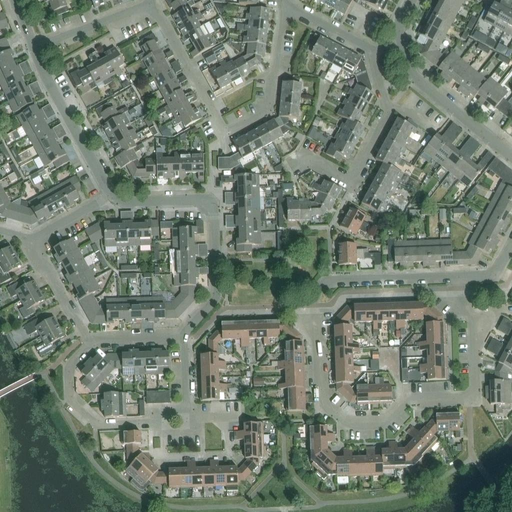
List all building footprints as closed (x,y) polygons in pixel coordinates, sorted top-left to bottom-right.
[(62,18),(61,15),(66,13),(64,8),(67,7),(64,1),(65,0),(50,0),(49,1),(52,8),(49,9),(54,22),(62,18)] [(103,0),(91,0),(94,8),(106,4),(104,0),(103,0)] [(172,8),(176,14),(176,15),(189,8),(195,5),(191,0),(186,3),(184,0),(166,0),(166,1),(170,9),(172,8)] [(326,0),(324,5),(334,10),(339,0),(326,0)] [(339,0),(334,10),(344,16),(352,0),(339,0)] [(385,0),(363,0),(363,1),(382,12),(388,1),(385,0)] [(461,5),(450,0),(437,0),(439,1),(437,6),(456,16),(461,5)] [(508,0),(501,0),(498,6),(494,3),(484,22),(494,27),(508,0)] [(511,0),(508,0),(494,27),(504,33),(511,17),(511,13),(509,12),(511,6),(511,0)] [(224,6),(215,5),(221,15),(223,14),(224,6)] [(456,16),(437,6),(435,10),(431,8),(428,14),(450,26),(456,16)] [(172,16),(178,27),(200,15),(197,10),(192,13),(189,8),(176,15),(176,14),(172,16)] [(269,11),(250,9),(250,15),(246,15),(246,20),(249,21),(249,20),(268,23),(269,11)] [(450,26),(428,14),(425,19),(429,21),(426,26),(445,36),(450,26)] [(178,27),(183,37),(184,37),(200,28),(200,27),(197,22),(203,19),(200,15),(178,27)] [(249,20),(249,21),(248,26),(245,26),(244,32),(248,32),(266,34),(268,23),(249,20)] [(190,39),(193,45),(209,36),(203,25),(200,27),(200,28),(184,37),(183,37),(181,38),(184,42),(190,39)] [(417,34),(428,40),(425,45),(436,51),(437,51),(445,36),(426,26),(424,30),(420,28),(417,34)] [(248,32),(247,38),(244,37),(243,43),(248,44),(248,43),(265,45),(266,34),(248,32)] [(487,44),(489,38),(477,33),(474,39),(487,44)] [(141,61),(143,60),(159,51),(155,44),(158,43),(153,34),(141,41),(143,46),(141,47),(144,53),(138,56),(141,61)] [(322,59),(330,43),(315,35),(309,45),(314,48),(311,53),(311,54),(322,59)] [(190,53),(193,58),(215,46),(209,36),(193,45),(196,50),(190,53)] [(242,58),(246,64),(254,59),(259,63),(260,56),(264,57),(265,45),(248,43),(248,44),(247,56),(242,58)] [(322,59),(332,65),(340,48),(330,43),(322,59)] [(13,55),(10,49),(8,44),(0,48),(0,68),(13,62),(10,57),(13,55)] [(222,45),(212,51),(215,56),(225,50),(222,45)] [(309,45),(306,50),(311,53),(314,48),(309,45)] [(428,61),(436,51),(425,45),(424,48),(421,55),(428,61)] [(104,54),(106,58),(115,74),(116,76),(121,73),(118,68),(124,65),(115,48),(104,54)] [(332,65),(342,70),(350,54),(340,48),(332,65)] [(143,60),(148,70),(165,61),(159,51),(143,60)] [(211,51),(203,56),(206,62),(215,57),(211,51)] [(437,51),(436,51),(428,61),(433,65),(441,55),(437,51)] [(441,55),(433,65),(442,72),(440,75),(444,79),(461,60),(451,52),(446,59),(441,55)] [(352,75),(354,71),(355,71),(365,68),(363,63),(360,61),(361,59),(350,54),(342,70),(352,76),(352,75)] [(216,57),(220,65),(221,68),(222,68),(230,84),(240,79),(232,64),(232,63),(232,62),(226,65),(221,55),(216,57)] [(106,58),(96,63),(108,84),(112,82),(109,77),(115,74),(106,58)] [(254,59),(246,64),(242,58),(232,63),(232,64),(240,79),(251,73),(249,69),(259,63),(254,59)] [(461,60),(444,79),(449,84),(452,80),(456,83),(469,67),(461,60)] [(148,70),(154,80),(170,71),(165,61),(148,70)] [(13,62),(0,68),(0,80),(20,71),(18,67),(15,68),(13,62)] [(96,63),(86,69),(96,85),(102,82),(104,86),(108,84),(96,63)] [(469,67),(456,83),(460,87),(457,90),(462,94),(478,74),(469,67)] [(222,68),(221,68),(216,71),(215,68),(210,71),(220,90),(230,84),(222,68)] [(352,75),(355,76),(355,77),(366,73),(365,68),(355,71),(354,71),(352,75)] [(96,85),(86,69),(80,72),(78,70),(70,75),(77,87),(82,84),(83,87),(89,84),(92,90),(97,87),(96,85)] [(20,71),(0,80),(0,84),(4,92),(22,83),(20,77),(22,76),(20,71)] [(154,80),(159,90),(176,81),(170,71),(154,80)] [(355,77),(356,82),(368,79),(366,73),(355,77)] [(478,74),(462,94),(467,98),(470,95),(474,98),(476,95),(487,82),(487,81),(478,74)] [(283,83),(281,95),(300,97),(301,85),(299,85),(299,80),(286,78),(285,83),(283,83)] [(476,95),(480,98),(477,101),(482,105),(498,86),(489,78),(487,81),(487,82),(476,95)] [(357,86),(360,88),(370,84),(368,79),(356,82),(357,85),(357,86)] [(159,90),(165,100),(181,91),(176,81),(159,90)] [(22,83),(4,92),(8,102),(30,92),(28,87),(25,89),(22,83)] [(360,88),(370,93),(371,90),(370,84),(360,88)] [(370,93),(360,88),(357,86),(356,86),(353,91),(346,87),(343,92),(350,96),(351,96),(367,105),(373,94),(370,93)] [(495,109),(499,112),(508,103),(503,99),(507,93),(498,86),(482,105),(487,109),(490,106),(494,109),(495,109)] [(164,109),(166,112),(187,101),(181,91),(165,100),(168,106),(163,108),(164,109)] [(30,92),(8,102),(13,113),(32,104),(29,98),(32,97),(30,92)] [(281,95),(280,106),(298,108),(300,97),(281,95)] [(342,105),(345,106),(362,115),(367,105),(351,96),(350,96),(348,101),(345,100),(342,105)] [(172,114),(176,119),(176,120),(192,111),(192,110),(187,101),(166,112),(168,116),(172,114)] [(102,117),(106,124),(119,117),(124,114),(122,110),(116,113),(113,107),(110,108),(108,103),(95,110),(100,119),(102,117)] [(511,106),(508,103),(499,112),(504,116),(511,106)] [(23,127),(43,115),(41,111),(38,112),(35,106),(17,116),(23,127)] [(287,132),(290,130),(293,124),(288,123),(288,119),(297,120),(298,108),(280,106),(279,118),(287,132)] [(337,115),(348,121),(348,120),(356,125),(357,125),(362,115),(345,106),(343,111),(340,110),(337,115)] [(174,127),(176,125),(182,122),(185,128),(202,119),(196,108),(192,110),(192,111),(176,120),(176,119),(171,122),(174,127)] [(102,126),(108,136),(124,127),(121,122),(127,119),(124,114),(119,117),(106,124),(102,126)] [(28,136),(46,126),(43,121),(46,119),(43,115),(23,127),(28,136)] [(316,117),(313,123),(318,126),(321,119),(316,117)] [(148,118),(143,120),(148,128),(153,125),(148,118)] [(263,126),(272,142),(283,137),(282,136),(287,132),(279,118),(263,126)] [(397,119),(392,130),(408,138),(411,133),(414,135),(416,130),(397,119)] [(359,139),(364,129),(357,125),(356,125),(348,120),(348,121),(345,126),(342,124),(339,129),(342,131),(343,130),(359,139)] [(158,129),(160,133),(161,133),(167,129),(165,125),(158,129)] [(34,146),(55,135),(52,131),(49,132),(46,126),(28,136),(34,146)] [(263,126),(253,132),(262,148),(272,142),(263,126)] [(108,136),(113,146),(135,134),(133,130),(127,133),(124,127),(108,136)] [(154,127),(150,129),(154,137),(158,134),(154,127)] [(334,139),(337,141),(353,149),(359,139),(343,130),(342,131),(340,136),(337,134),(334,139)] [(392,130),(386,140),(403,148),(405,143),(408,145),(411,140),(408,138),(392,130)] [(440,138),(436,135),(423,151),(432,159),(451,135),(446,131),(440,138)] [(253,132),(243,137),(252,153),(262,148),(253,132)] [(113,146),(119,156),(135,147),(132,142),(138,139),(135,134),(113,146)] [(39,157),(57,146),(54,141),(57,139),(55,135),(34,146),(39,157)] [(451,135),(432,159),(441,166),(454,150),(450,146),(456,139),(451,135)] [(233,143),(239,153),(229,158),(234,168),(239,165),(238,161),(252,153),(243,137),(233,143)] [(386,140),(381,150),(397,159),(397,158),(400,153),(403,155),(406,150),(403,148),(386,140)] [(326,155),(340,162),(343,157),(348,160),(353,149),(337,141),(335,146),(332,144),(326,155)] [(57,169),(69,162),(63,150),(60,152),(57,146),(39,157),(45,167),(53,162),(57,169)] [(119,156),(115,158),(121,169),(128,165),(131,170),(129,171),(133,178),(136,178),(136,172),(140,165),(137,160),(134,154),(140,151),(139,150),(137,147),(137,146),(135,147),(119,156)] [(454,150),(441,166),(450,173),(469,150),(464,146),(458,153),(454,150)] [(383,164),(392,169),(392,168),(395,163),(398,165),(400,160),(397,158),(397,159),(381,150),(375,160),(383,164)] [(469,150),(450,173),(458,180),(472,164),(468,161),(474,154),(469,150)] [(156,154),(156,160),(157,160),(157,174),(156,175),(157,179),(169,178),(168,160),(162,160),(162,153),(156,154)] [(174,159),(168,160),(169,178),(180,178),(179,155),(180,155),(179,153),(174,153),(174,159)] [(202,154),(191,155),(191,173),(198,173),(198,180),(203,179),(202,154)] [(488,164),(494,157),(489,154),(483,161),(488,164)] [(180,178),(180,180),(185,180),(185,174),(191,173),(191,155),(180,155),(179,155),(180,178)] [(492,172),(500,162),(495,158),(487,168),(490,171),(492,172)] [(136,172),(136,178),(149,177),(149,175),(156,175),(157,174),(157,160),(156,160),(145,160),(145,165),(140,165),(136,172)] [(458,180),(467,188),(487,164),(482,160),(476,167),(472,164),(458,180)] [(497,176),(505,166),(500,162),(492,172),(494,174),(497,176)] [(383,164),(378,174),(394,183),(397,178),(400,179),(403,174),(392,168),(392,169),(383,164)] [(497,176),(502,180),(510,170),(505,166),(497,176)] [(507,184),(509,181),(511,177),(511,172),(510,170),(502,180),(507,184)] [(378,174),(373,184),(389,193),(389,192),(392,188),(395,189),(397,184),(394,183),(378,174)] [(258,175),(222,177),(222,184),(235,183),(235,182),(237,182),(238,188),(259,187),(258,175)] [(79,199),(76,193),(82,190),(75,177),(58,186),(70,207),(74,205),(73,202),(79,199)] [(511,182),(509,181),(507,184),(502,180),(495,194),(511,202),(511,182)] [(320,193),(335,201),(340,190),(324,182),(321,187),(318,186),(314,183),(311,189),(315,191),(320,193)] [(373,184),(367,194),(383,203),(386,198),(389,199),(392,194),(389,192),(389,193),(373,184)] [(58,186),(48,192),(58,210),(64,207),(65,210),(70,207),(58,186)] [(235,194),(235,200),(259,199),(259,187),(238,188),(238,194),(235,194)] [(474,195),(478,191),(474,187),(470,192),(474,195)] [(0,215),(1,216),(6,218),(10,204),(3,192),(0,193),(0,215)] [(48,192),(38,197),(50,218),(54,216),(53,213),(58,210),(48,192)] [(470,200),(474,195),(470,192),(466,197),(470,200)] [(314,203),(310,203),(310,210),(320,210),(323,215),(326,209),(329,211),(335,201),(320,193),(314,203)] [(386,204),(383,203),(367,194),(362,205),(378,213),(381,208),(384,209),(386,204)] [(511,202),(495,194),(490,204),(508,214),(511,209),(511,210),(511,202)] [(25,224),(31,225),(44,218),(45,221),(50,218),(38,197),(28,203),(31,209),(29,210),(25,224)] [(238,205),(238,211),(259,210),(259,199),(235,200),(235,205),(238,205)] [(282,199),(283,209),(283,216),(287,216),(287,221),(299,221),(298,204),(299,204),(299,202),(292,202),(292,199),(282,199)] [(311,216),(323,215),(320,210),(310,210),(310,203),(299,204),(298,204),(299,221),(311,220),(311,216)] [(10,204),(6,218),(12,220),(17,206),(10,204)] [(490,204),(484,214),(507,226),(510,220),(506,218),(508,214),(490,204)] [(17,206),(12,220),(19,222),(23,208),(17,206)] [(19,222),(25,224),(29,210),(23,208),(19,222)] [(350,208),(345,218),(367,229),(369,226),(362,222),(365,217),(359,213),(351,209),(350,208)] [(236,217),(236,222),(260,221),(259,210),(238,211),(239,217),(236,217)] [(484,214),(479,224),(498,234),(500,230),(504,232),(507,226),(484,214)] [(367,229),(345,218),(340,227),(355,235),(358,230),(365,233),(367,229)] [(157,221),(156,222),(145,222),(145,225),(138,225),(139,246),(151,246),(151,236),(158,236),(157,221)] [(239,227),(239,234),(260,233),(260,221),(236,222),(236,227),(239,227)] [(139,246),(138,225),(132,225),(132,222),(127,223),(128,246),(139,246)] [(203,235),(203,222),(196,223),(196,228),(172,229),(173,241),(193,240),(193,234),(196,234),(196,235),(203,235)] [(99,224),(98,224),(94,226),(100,239),(102,238),(104,238),(104,247),(116,247),(116,226),(109,226),(109,223),(99,224)] [(128,246),(127,223),(122,223),(122,226),(116,226),(116,247),(128,246)] [(479,224),(474,234),(496,246),(499,240),(495,239),(498,234),(479,224)] [(100,239),(94,226),(92,227),(90,228),(97,241),(99,240),(100,239)] [(90,228),(89,229),(85,231),(92,244),(97,241),(90,228)] [(239,240),(236,240),(237,253),(251,252),(251,245),(260,245),(260,233),(239,234),(239,240)] [(468,244),(470,245),(481,251),(487,254),(489,250),(493,252),(496,246),(474,234),(468,244)] [(54,256),(57,261),(77,249),(72,239),(53,249),(57,255),(54,256)] [(173,241),(173,252),(197,252),(197,247),(194,247),(193,240),(173,241)] [(387,241),(388,263),(394,263),(394,264),(400,263),(400,268),(406,267),(405,242),(394,243),(394,240),(387,241)] [(439,241),(440,262),(445,262),(445,266),(458,266),(458,253),(451,253),(451,240),(439,241)] [(428,241),(417,242),(417,263),(422,263),(422,267),(429,267),(428,241)] [(439,241),(428,241),(429,267),(435,266),(435,262),(440,262),(439,241)] [(417,242),(405,242),(406,267),(412,267),(412,263),(417,263),(417,242)] [(338,245),(338,255),(363,254),(363,250),(356,250),(355,244),(338,245)] [(478,257),(481,251),(470,245),(467,251),(478,257)] [(0,265),(16,257),(11,247),(0,252),(0,265)] [(62,264),(65,269),(83,259),(77,249),(57,261),(59,265),(62,264)] [(466,253),(464,253),(464,265),(474,265),(478,257),(467,251),(466,253)] [(173,252),(173,264),(194,263),(194,257),(197,257),(197,252),(173,252)] [(356,259),(363,259),(363,254),(338,255),(338,266),(356,265),(356,259)] [(21,266),(16,257),(0,265),(0,271),(1,273),(0,273),(0,283),(0,285),(11,279),(8,274),(21,266)] [(65,276),(68,281),(88,269),(83,259),(65,269),(68,275),(65,276)] [(173,264),(174,275),(198,274),(197,269),(194,269),(194,263),(173,264)] [(73,284),(76,289),(94,279),(88,269),(68,281),(70,285),(73,284)] [(195,293),(195,287),(195,280),(198,279),(198,274),(174,275),(174,287),(181,287),(181,294),(195,293)] [(76,296),(79,302),(82,307),(94,300),(91,294),(99,290),(94,279),(76,289),(79,295),(76,296)] [(17,295),(21,301),(39,291),(34,281),(20,289),(17,283),(7,289),(12,298),(17,295)] [(39,291),(21,301),(24,307),(19,310),(24,319),(34,313),(31,308),(44,300),(39,291)] [(191,304),(194,300),(195,299),(195,293),(181,294),(180,294),(191,304)] [(180,294),(176,299),(186,309),(191,304),(180,294)] [(158,319),(165,319),(172,319),(171,304),(164,305),(164,298),(152,299),(153,322),(158,322),(158,319)] [(100,324),(105,324),(112,324),(112,321),(118,320),(118,299),(106,300),(106,309),(100,310),(100,311),(100,324)] [(129,299),(118,299),(118,320),(125,320),(125,323),(130,323),(129,299)] [(140,299),(129,299),(130,323),(135,323),(135,320),(141,320),(140,299)] [(152,299),(140,299),(141,320),(148,319),(148,322),(153,322),(152,299)] [(176,299),(171,304),(182,314),(186,309),(176,299)] [(82,307),(85,312),(97,305),(94,300),(82,307)] [(400,329),(404,329),(404,321),(411,321),(410,302),(399,303),(400,329)] [(435,310),(432,307),(429,304),(422,304),(422,302),(410,302),(411,321),(423,320),(422,315),(424,315),(428,318),(435,310)] [(387,303),(376,304),(377,329),(381,329),(381,322),(388,322),(387,303)] [(399,303),(387,303),(388,322),(395,321),(396,329),(400,329),(399,303)] [(177,319),(178,318),(182,314),(171,304),(172,319),(177,319)] [(347,307),(340,313),(348,321),(352,317),(354,317),(354,323),(365,322),(365,304),(353,304),(353,306),(347,307)] [(376,304),(365,304),(365,322),(373,322),(373,330),(377,329),(376,304)] [(88,318),(100,311),(100,310),(97,305),(85,312),(88,318)] [(442,316),(439,314),(435,310),(428,318),(431,321),(431,323),(426,323),(426,335),(445,335),(444,323),(442,323),(442,316)] [(88,318),(91,323),(92,324),(100,324),(100,311),(88,318)] [(332,327),(333,338),(351,338),(351,326),(345,326),(345,324),(348,321),(340,313),(334,320),(334,327),(332,327)] [(37,331),(41,337),(59,327),(54,317),(40,325),(37,319),(24,327),(29,336),(37,331)] [(511,324),(503,319),(502,321),(500,325),(511,331),(511,324)] [(267,320),(255,321),(256,339),(263,339),(263,346),(268,346),(268,339),(267,339),(267,320)] [(293,329),(289,325),(285,322),(279,322),(279,320),(267,320),(267,339),(268,339),(279,338),(279,333),(281,333),(285,337),(293,329)] [(216,332),(213,336),(219,341),(220,340),(233,340),(233,321),(221,322),(221,332),(216,332)] [(244,321),(233,321),(233,340),(240,339),(241,347),(245,347),(244,321)] [(255,321),(244,321),(245,347),(249,347),(249,339),(256,339),(255,321)] [(511,331),(500,325),(497,330),(497,331),(511,338),(509,343),(511,344),(511,331)] [(59,327),(41,337),(44,343),(35,348),(40,357),(54,350),(51,344),(64,337),(59,327)] [(300,336),(297,332),(293,329),(285,337),(290,341),(290,343),(284,343),(285,354),(303,354),(303,342),(301,342),(300,336)] [(419,343),(419,347),(445,346),(445,335),(426,335),(426,342),(419,343)] [(199,355),(199,367),(225,366),(225,362),(217,362),(217,355),(217,347),(217,343),(219,341),(213,336),(208,340),(209,355),(199,355)] [(333,338),(333,350),(359,349),(359,345),(351,345),(351,338),(333,338)] [(506,347),(492,339),(489,345),(511,357),(511,344),(509,343),(506,347)] [(498,363),(499,364),(510,370),(511,370),(511,357),(489,345),(486,351),(500,358),(498,363)] [(427,351),(427,358),(445,357),(445,346),(419,347),(419,351),(427,351)] [(333,350),(334,361),(352,360),(352,353),(359,353),(359,349),(333,350)] [(161,350),(156,351),(157,374),(169,374),(168,353),(161,353),(161,350)] [(128,355),(120,355),(115,355),(115,362),(116,369),(122,369),(122,376),(134,375),(133,351),(128,352),(128,355)] [(146,375),(145,354),(139,354),(138,351),(133,351),(134,375),(146,375)] [(157,374),(156,351),(151,351),(151,354),(145,354),(146,375),(157,374)] [(277,362),(278,366),(303,365),(303,354),(285,354),(285,362),(277,362)] [(107,355),(106,356),(102,360),(97,356),(93,361),(91,359),(87,363),(105,379),(114,369),(116,369),(115,362),(115,355),(107,355)] [(420,365),(420,370),(446,369),(445,357),(427,358),(427,365),(420,365)] [(334,361),(334,372),(352,372),(360,372),(360,367),(352,368),(352,360),(334,361)] [(86,378),(85,379),(81,383),(91,393),(105,379),(87,363),(84,366),(86,368),(81,373),(86,378)] [(499,364),(494,372),(507,375),(510,370),(499,364)] [(285,370),(285,377),(304,377),(303,365),(278,366),(278,370),(285,370)] [(199,367),(200,378),(218,378),(218,371),(225,370),(225,366),(199,367)] [(427,374),(428,381),(446,380),(446,369),(420,370),(420,374),(427,374)] [(352,372),(334,372),(334,384),(336,384),(337,391),(343,397),(351,389),(347,386),(347,384),(353,383),(352,372)] [(489,382),(489,387),(485,387),(485,393),(511,393),(510,381),(507,381),(507,375),(494,372),(495,381),(489,382)] [(278,389),(286,389),(304,388),(304,377),(285,377),(286,384),(278,385),(278,389)] [(200,378),(200,390),(226,389),(226,385),(218,385),(218,378),(200,378)] [(375,386),(368,386),(368,404),(380,404),(379,378),(375,378),(375,386)] [(383,378),(379,378),(380,404),(391,404),(391,385),(383,385),(383,378)] [(351,389),(343,397),(350,403),(357,403),(357,405),(368,404),(368,386),(356,386),(356,392),(354,392),(351,389)] [(286,389),(286,400),(312,399),(312,395),(304,395),(304,388),(286,389)] [(226,393),(226,389),(200,390),(200,402),(219,401),(219,393),(226,393)] [(162,392),(153,392),(154,404),(162,404),(162,392)] [(511,404),(511,393),(485,393),(486,400),(490,399),(490,405),(511,404)] [(101,401),(101,406),(125,405),(125,394),(104,394),(104,401),(101,401)] [(312,399),(286,400),(286,412),(305,411),(305,404),(312,403),(312,399)] [(125,405),(101,406),(101,411),(104,411),(105,418),(126,417),(125,405)] [(459,412),(447,413),(448,431),(455,431),(455,438),(460,438),(459,429),(459,412)] [(431,421),(429,424),(424,428),(432,436),(436,432),(448,431),(447,413),(435,413),(436,421),(431,421)] [(236,432),(237,436),(263,435),(262,424),(254,424),(244,424),(244,432),(236,432)] [(307,428),(308,439),(334,439),(334,434),(326,435),(326,427),(307,428)] [(414,429),(411,432),(430,449),(438,441),(432,436),(424,428),(419,434),(414,429)] [(126,445),(127,450),(138,449),(137,444),(140,444),(140,432),(121,433),(122,445),(126,445)] [(413,440),(409,445),(422,458),(422,457),(430,449),(411,432),(408,435),(413,440)] [(244,440),(244,447),(263,447),(263,435),(237,436),(237,440),(244,440)] [(308,451),(310,451),(327,450),(326,443),(334,443),(334,439),(308,439),(308,451)] [(388,450),(381,451),(381,457),(382,469),(393,469),(392,443),(388,443),(388,450)] [(396,443),(392,443),(393,469),(405,468),(405,467),(404,450),(397,450),(396,443)] [(405,467),(414,466),(417,463),(418,465),(424,459),(422,457),(422,458),(409,445),(404,450),(405,467)] [(247,461),(243,465),(251,473),(258,465),(258,458),(263,458),(263,447),(244,447),(245,459),(247,459),(247,461)] [(138,449),(127,450),(127,459),(132,464),(128,468),(125,472),(133,479),(149,462),(141,454),(139,456),(138,455),(138,454),(138,450),(138,449)] [(310,451),(310,460),(313,463),(311,464),(317,470),(331,455),(327,450),(310,451)] [(366,458),(359,458),(359,476),(371,476),(370,450),(366,450),(366,458)] [(381,457),(374,457),(374,450),(370,450),(371,476),(382,476),(382,469),(381,457)] [(343,458),(336,459),(337,476),(336,476),(336,477),(348,477),(347,451),(343,451),(343,458)] [(351,451),(347,451),(348,477),(359,476),(359,458),(351,458),(351,451)] [(109,454),(104,457),(107,462),(109,461),(113,459),(110,453),(109,454)] [(316,473),(323,480),(328,476),(336,476),(337,476),(336,459),(331,455),(317,470),(318,471),(316,473)] [(210,469),(202,469),(203,487),(214,487),(213,461),(209,461),(210,469)] [(218,461),(213,461),(214,487),(226,487),(225,468),(218,468),(218,461)] [(149,462),(133,479),(140,486),(142,486),(149,480),(151,482),(154,484),(163,484),(163,473),(158,473),(156,472),(158,470),(149,462)] [(187,469),(179,470),(180,488),(192,488),(191,462),(186,462),(187,469)] [(195,462),(191,462),(192,488),(203,487),(202,469),(195,469),(195,462)] [(237,468),(225,468),(226,487),(225,487),(225,492),(238,491),(238,486),(237,481),(244,480),(251,473),(243,465),(239,470),(237,470),(237,468)] [(163,484),(168,484),(168,489),(180,488),(179,470),(168,470),(168,473),(163,473),(163,484)]
